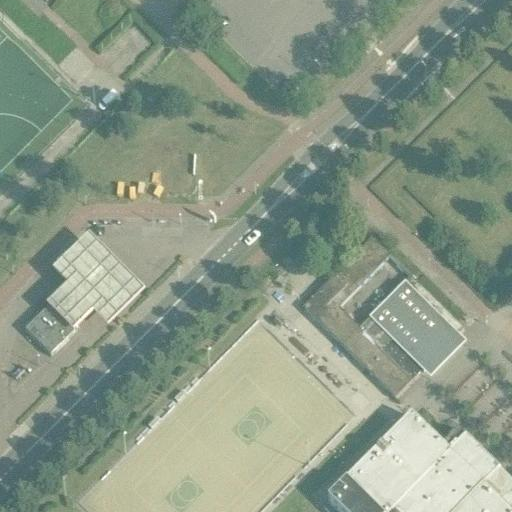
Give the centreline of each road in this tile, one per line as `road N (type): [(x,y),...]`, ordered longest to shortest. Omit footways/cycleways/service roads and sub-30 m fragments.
road 1 (secondary): [(233,246),(321,174),(496,0)]
road 2 (secondary): [(466,0),(316,148),(233,246)]
road 3 (secondary): [(233,246),(0,480)]
road 4 (unknown): [(360,0),(307,47),(268,34),(231,0)]
road 5 (unknown): [(511,334),(421,423)]
